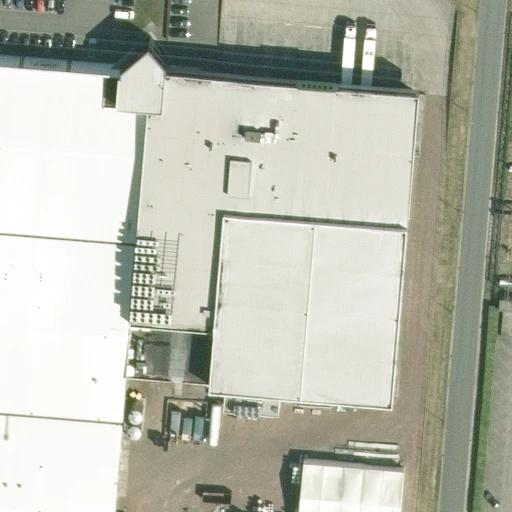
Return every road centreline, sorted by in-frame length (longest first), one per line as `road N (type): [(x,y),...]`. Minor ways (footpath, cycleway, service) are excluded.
road 1 (unclassified): [(448,511),(489,0)]
road 2 (unknown): [(432,0),(439,16),(435,126),(400,449)]
road 3 (unknown): [(292,511),(400,449)]
